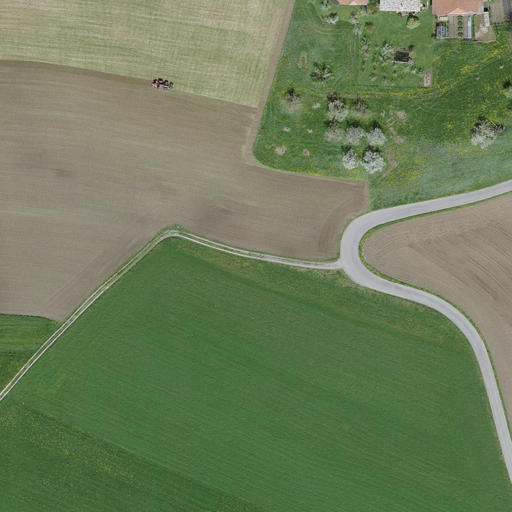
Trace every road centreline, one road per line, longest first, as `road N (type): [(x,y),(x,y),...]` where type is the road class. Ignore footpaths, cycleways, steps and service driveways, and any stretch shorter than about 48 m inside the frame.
road 1 (unclassified): [(511,465),(466,327),(433,301),(366,278),(348,254),(363,223),(511,184)]
road 2 (track): [(350,261),(318,266),(166,233),(97,292),(0,396)]
